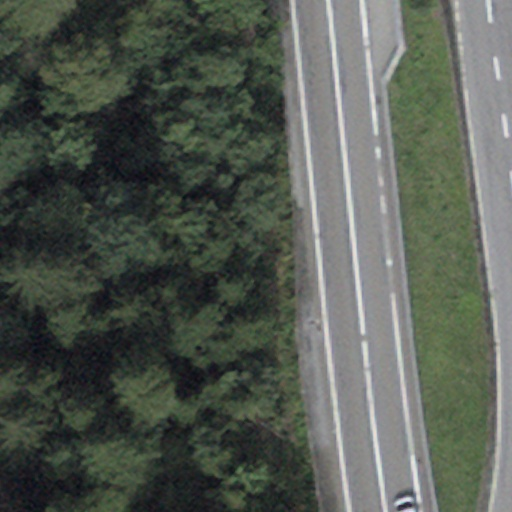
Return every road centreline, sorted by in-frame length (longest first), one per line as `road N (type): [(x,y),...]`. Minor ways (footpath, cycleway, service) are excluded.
road 1 (trunk): [(384,511),(324,0)]
road 2 (primary): [(487,0),(511,168)]
